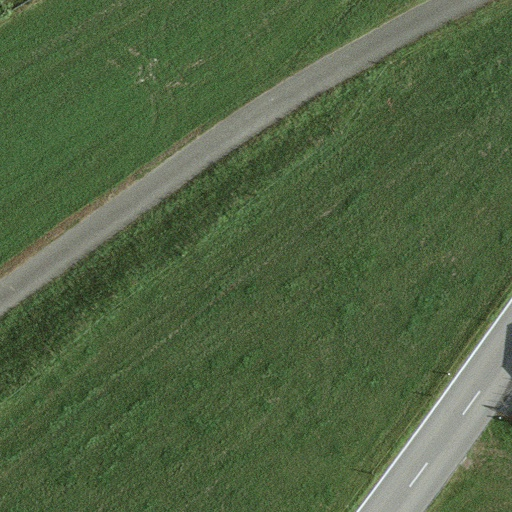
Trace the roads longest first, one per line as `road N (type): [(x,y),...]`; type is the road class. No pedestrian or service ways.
road 1 (track): [(0,297),(336,64),(459,0)]
road 2 (tertiary): [(396,511),(511,357)]
